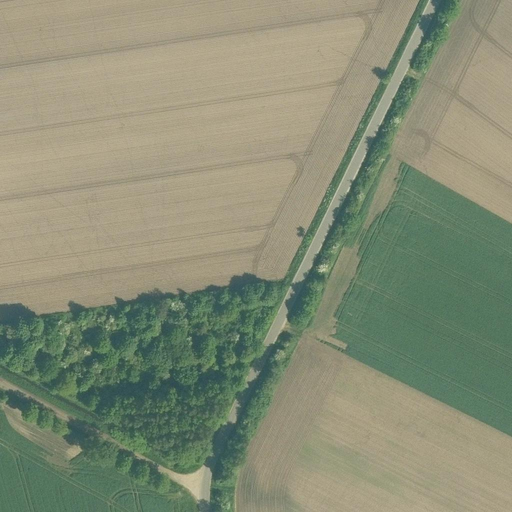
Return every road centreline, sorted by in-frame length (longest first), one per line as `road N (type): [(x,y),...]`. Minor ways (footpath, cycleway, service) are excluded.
road 1 (unclassified): [(213,511),(204,481),(437,0)]
road 2 (track): [(204,481),(0,379)]
